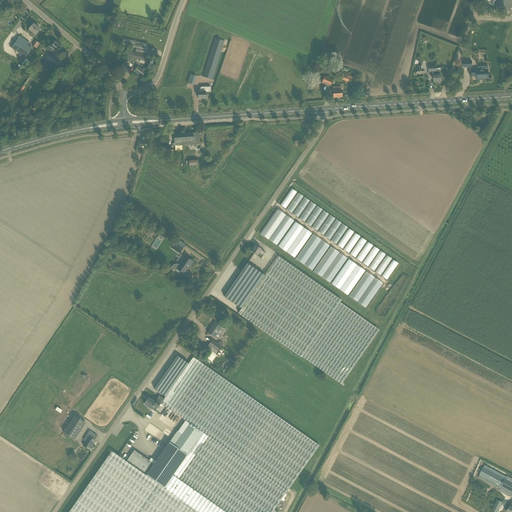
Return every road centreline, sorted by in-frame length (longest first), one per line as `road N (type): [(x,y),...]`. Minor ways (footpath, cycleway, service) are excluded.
road 1 (unclassified): [(54,511),(317,135),(320,109)]
road 2 (tertiary): [(320,109),(511,96)]
road 3 (tertiary): [(171,119),(320,109)]
road 4 (unclassified): [(123,96),(109,72),(21,0)]
road 5 (unclassified): [(123,96),(153,83),(184,0)]
